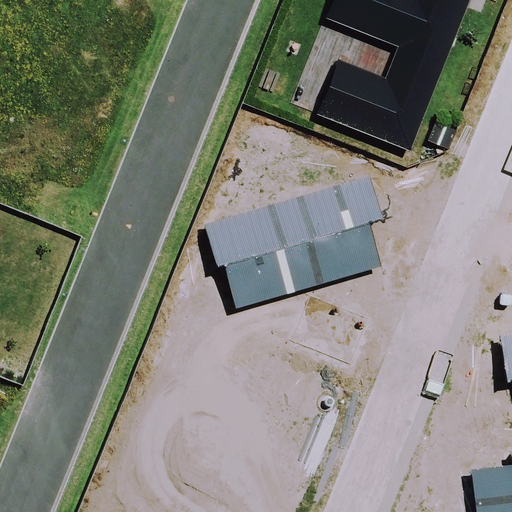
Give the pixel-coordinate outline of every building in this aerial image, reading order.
[(0,0),(0,56),(33,55),(34,79),(77,78),(77,54),(127,53),(125,0),(0,0)] [(461,0),(396,0),(400,25),(343,0),(338,0),(306,72),(408,118),(461,0)] [(96,380),(76,370),(56,412),(76,421),(96,380)] [(511,385),(509,393),(458,391),(457,456),(511,458),(511,385)] [(363,511),(385,465),(261,408),(237,461),(349,511),(363,511)] [(206,511),(150,482),(133,511),(206,511)]
